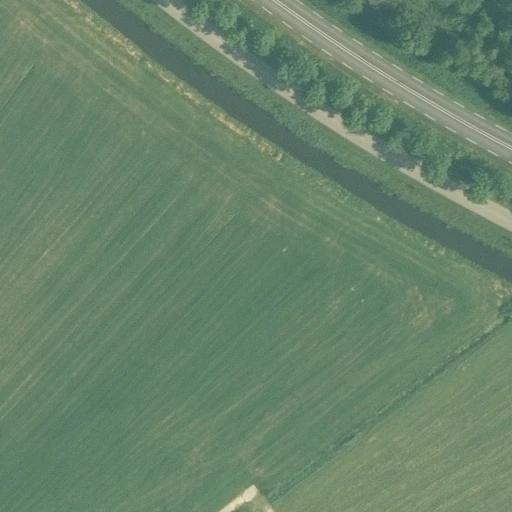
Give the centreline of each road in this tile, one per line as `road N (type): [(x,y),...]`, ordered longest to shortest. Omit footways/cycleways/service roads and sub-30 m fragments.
road 1 (unclassified): [(511,222),(298,99),(165,0)]
road 2 (primary): [(511,152),(349,59),(270,0)]
